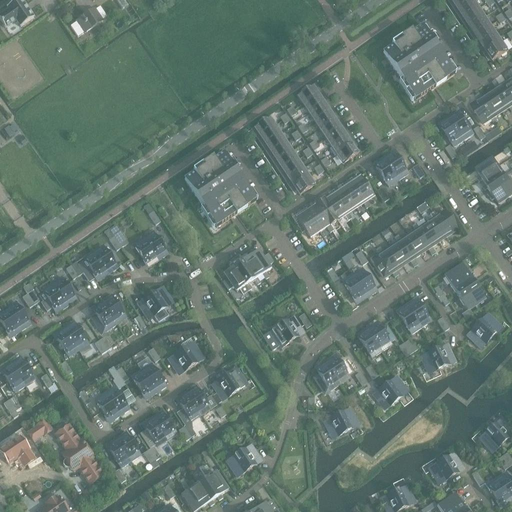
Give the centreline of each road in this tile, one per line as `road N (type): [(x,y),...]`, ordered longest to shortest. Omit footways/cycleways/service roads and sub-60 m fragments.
road 1 (residential): [(0,259),(377,0)]
road 2 (residential): [(191,277),(218,349),(213,368),(100,442),(33,337)]
road 3 (residential): [(307,360),(267,476),(223,511)]
road 4 (residential): [(191,277),(130,281),(33,337)]
road 5 (residential): [(267,223),(339,331)]
road 6 (residential): [(411,131),(482,237)]
